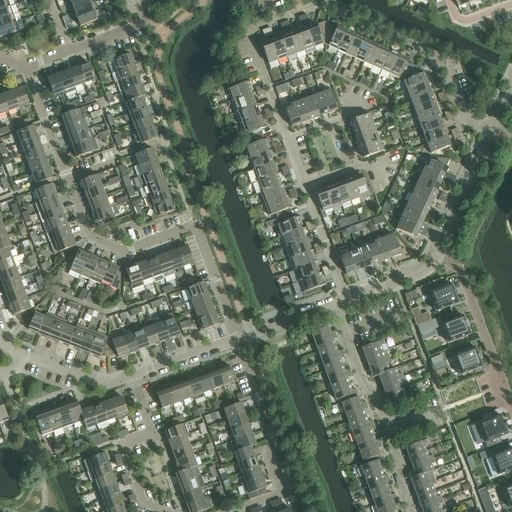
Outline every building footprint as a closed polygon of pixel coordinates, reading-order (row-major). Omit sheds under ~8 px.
[(2,0),(0,1),(0,10),(10,6),(8,0),(2,0)] [(77,0),(71,3),(74,11),(95,2),(94,0),(77,0)] [(74,11),(77,19),(98,11),(95,2),(74,11)] [(10,6),(0,10),(0,19),(13,15),(10,6)] [(98,11),(77,19),(80,27),(101,19),(98,11)] [(13,15),(0,19),(0,28),(16,23),(13,15)] [(16,23),(0,28),(0,38),(20,31),(16,23)] [(316,25),(307,28),(314,48),(323,44),(326,46),(328,24),(324,23),(316,25)] [(336,28),(328,24),(326,46),(337,51),(346,32),(337,27),(336,28)] [(297,31),(305,51),(314,48),(307,28),(297,31)] [(305,51),(297,31),(289,35),(296,54),(305,51)] [(346,55),(354,35),(346,32),(337,51),(346,55)] [(296,54),(289,35),(279,38),(287,58),(296,54)] [(354,59),(363,39),(354,35),(346,55),(354,59)] [(287,58),(279,38),(271,41),(278,61),(287,58)] [(363,63),(372,43),(363,39),(354,59),(363,63)] [(278,61),(271,41),(261,45),(268,64),(278,61)] [(372,67),(381,47),(372,43),(363,63),(372,67)] [(381,71),(389,52),(381,47),(372,67),(381,71)] [(389,75),(398,56),(389,52),(381,71),(389,75)] [(112,74),(117,72),(134,65),(130,55),(108,63),(112,74)] [(398,79),(401,74),(405,77),(415,67),(406,63),(407,60),(398,56),(389,75),(398,79)] [(78,67),(84,84),(95,80),(88,63),(78,67)] [(134,65),(117,72),(121,82),(138,76),(134,65)] [(84,84),(78,67),(68,71),(74,88),(84,84)] [(75,91),(74,88),(68,71),(58,75),(64,92),(65,95),(75,91)] [(404,81),(407,90),(427,83),(423,74),(404,81)] [(64,92),(58,75),(47,79),(53,96),(64,92)] [(138,76),(121,82),(125,92),(142,86),(138,76)] [(230,89),(234,101),(252,94),(248,83),(230,89)] [(430,92),(427,83),(407,90),(410,99),(430,92)] [(143,97),(143,98),(146,96),(142,86),(125,92),(121,93),(124,103),(125,103),(128,102),(143,97)] [(23,87),(12,91),(18,109),(29,105),(23,87)] [(2,95),(8,112),(18,109),(12,91),(2,95)] [(321,94),(328,114),(338,110),(330,91),(321,94)] [(433,101),(430,92),(410,99),(413,108),(433,101)] [(256,106),(252,94),(234,101),(239,112),(256,106)] [(320,117),(328,114),(321,94),(312,97),(320,117)] [(2,95),(0,95),(0,115),(8,112),(2,95)] [(147,107),(143,98),(143,97),(128,102),(125,103),(129,114),(147,107)] [(320,117),(312,97),(303,101),(310,121),(320,117)] [(302,124),(310,121),(303,101),(294,104),(302,124)] [(437,110),(433,101),(413,108),(417,118),(437,110)] [(292,128),(302,124),(294,104),(284,108),(292,128)] [(260,117),(256,106),(239,112),(243,124),(260,117)] [(147,107),(129,114),(133,124),(150,117),(147,107)] [(65,127),(82,121),(78,110),(61,116),(65,127)] [(440,119),(437,110),(417,118),(420,127),(440,119)] [(108,122),(115,119),(113,114),(106,116),(108,122)] [(349,122),(353,131),(373,124),(369,115),(349,122)] [(150,117),(133,124),(137,134),(154,128),(150,117)] [(265,129),(260,117),(243,124),(249,140),(263,135),(261,130),(265,129)] [(443,128),(440,119),(420,127),(423,136),(443,128)] [(84,120),(82,121),(65,127),(68,137),(88,130),(84,120)] [(376,133),(373,124),(353,131),(356,140),(376,133)] [(17,133),(21,143),(38,137),(34,126),(17,133)] [(137,146),(141,145),(158,138),(154,128),(137,134),(133,135),(137,146)] [(446,137),(443,128),(423,136),(427,145),(446,137)] [(88,130),(68,137),(72,147),(94,139),(90,129),(88,130)] [(360,149),(379,142),(376,133),(356,140),(360,149)] [(249,140),(251,146),(247,147),(251,158),(269,152),(263,135),(249,140)] [(41,147),(38,137),(21,143),(24,153),(41,147)] [(446,137),(427,145),(430,154),(450,147),(446,137)] [(98,150),(94,139),(72,147),(76,158),(98,150)] [(383,151),(379,142),(360,149),(363,159),(383,151)] [(28,164),(45,157),(41,147),(24,153),(28,164)] [(135,155),(139,166),(156,160),(152,149),(135,155)] [(256,170),(273,163),(269,152),(251,158),(256,170)] [(49,167),(45,157),(28,164),(32,174),(49,167)] [(429,159),(424,168),(454,182),(456,177),(450,174),(449,176),(445,174),(448,168),(446,167),(450,159),(436,158),(435,162),(429,159)] [(160,170),(156,160),(139,166),(142,176),(160,170)] [(277,174),(273,163),(256,170),(260,181),(277,174)] [(49,167),(32,174),(35,181),(33,182),(34,185),(53,178),(49,167)] [(454,182),(424,168),(420,177),(439,186),(442,181),(446,183),(445,184),(452,187),(454,182)] [(142,176),(146,186),(163,180),(160,170),(142,176)] [(281,186),(277,174),(260,181),(264,192),(281,186)] [(102,186),(99,178),(101,178),(100,175),(81,182),(85,193),(102,186)] [(353,178),(360,198),(369,195),(361,175),(353,178)] [(420,177),(416,186),(435,195),(439,186),(420,177)] [(343,182),(351,202),(360,198),(353,178),(343,182)] [(146,198),(150,196),(167,190),(163,180),(146,186),(142,187),(146,198)] [(11,193),(9,188),(7,182),(2,184),(6,195),(11,193)] [(334,185),(342,205),(351,202),(343,182),(334,185)] [(35,191),(39,202),(56,196),(52,185),(35,191)] [(333,208),(342,205),(334,185),(325,188),(333,208)] [(89,203),(106,196),(102,186),(85,193),(89,203)] [(286,197),(281,186),(264,192),(268,204),(286,197)] [(412,195),(431,203),(435,195),(416,186),(412,195)] [(333,208),(325,188),(316,192),(323,212),(333,208)] [(171,200),(167,190),(150,196),(154,207),(171,200)] [(412,195),(408,203),(427,212),(431,203),(412,195)] [(60,206),(56,196),(39,202),(35,203),(39,214),(60,206)] [(92,213),(109,206),(106,196),(89,203),(92,213)] [(286,197),(268,204),(273,215),(276,214),(278,219),(292,214),(286,197)] [(175,211),(171,200),(154,207),(155,211),(154,212),(151,218),(153,222),(168,217),(167,214),(175,211)] [(404,212),(423,221),(427,212),(408,203),(404,212)] [(43,224),(64,216),(60,206),(39,214),(43,224)] [(113,217),(109,206),(92,213),(96,224),(113,217)] [(404,212),(400,221),(419,229),(423,221),(404,212)] [(292,214),(278,219),(285,236),(302,229),(297,218),(294,219),(292,214)] [(67,226),(64,216),(43,224),(46,233),(50,232),(67,226)] [(419,229),(400,221),(396,230),(415,239),(419,229)] [(71,236),(67,226),(50,232),(54,242),(71,236)] [(306,241),(302,229),(285,236),(289,247),(306,241)] [(384,238),(392,258),(401,255),(394,235),(384,238)] [(75,247),(71,236),(54,242),(50,244),(54,255),(75,247)] [(7,237),(0,239),(0,251),(8,248),(11,247),(7,237)] [(375,242),(383,262),(392,258),(384,238),(375,242)] [(289,247),(293,259),(310,252),(306,241),(289,247)] [(366,245),(374,265),(383,262),(375,242),(366,245)] [(357,248),(365,268),(374,265),(366,245),(357,248)] [(176,250),(182,267),(190,264),(191,266),(194,265),(187,246),(176,250)] [(339,260),(341,260),(346,275),(356,272),(348,252),(347,247),(336,251),(339,260)] [(8,248),(0,251),(0,262),(12,258),(8,248)] [(348,252),(356,272),(365,268),(357,248),(348,252)] [(176,250),(166,254),(172,271),(182,267),(176,250)] [(80,276),(89,256),(79,251),(70,271),(80,276)] [(297,270),(314,263),(310,252),(293,259),(297,270)] [(166,254),(156,257),(163,278),(173,275),(172,271),(166,254)] [(90,280),(99,260),(89,256),(80,276),(90,280)] [(0,262),(0,274),(16,268),(20,267),(16,257),(12,258),(0,262)] [(163,278),(156,257),(146,261),(152,278),(153,282),(163,278)] [(100,284),(101,281),(109,264),(99,260),(90,280),(100,284)] [(146,261),(135,265),(142,282),(152,278),(146,261)] [(318,274),(314,263),(297,270),(301,281),(318,274)] [(120,290),(120,273),(118,272),(119,269),(109,264),(101,281),(111,285),(110,287),(116,290),(120,290)] [(125,269),(132,290),(142,286),(143,286),(142,282),(135,265),(125,269)] [(0,274),(0,277),(3,285),(20,278),(16,268),(0,274)] [(323,286),(318,274),(301,281),(306,293),(323,286)] [(20,278),(3,285),(6,295),(23,289),(20,278)] [(190,300),(207,294),(203,283),(186,289),(190,300)] [(440,289),(429,293),(436,312),(458,303),(456,297),(457,296),(456,295),(455,292),(454,291),(451,284),(446,286),(440,288),(440,289)] [(6,295),(10,305),(27,299),(23,289),(6,295)] [(415,291),(405,295),(407,301),(418,298),(415,291)] [(194,310),(211,304),(207,294),(190,300),(194,310)] [(10,305),(14,315),(22,322),(32,312),(31,309),(27,299),(10,305)] [(198,320),(215,314),(211,304),(194,310),(198,320)] [(22,322),(29,329),(28,330),(39,334),(45,317),(35,313),(35,314),(32,312),(22,322)] [(39,334),(49,338),(57,317),(47,313),(45,317),(39,334)] [(169,339),(180,336),(172,314),(161,318),(169,339)] [(215,314),(198,320),(201,328),(199,329),(200,332),(219,325),(215,314)] [(59,342),(66,325),(67,321),(57,317),(49,338),(59,342)] [(468,336),(461,317),(439,325),(446,344),(468,336)] [(151,322),(153,326),(159,343),(169,339),(161,318),(151,322)] [(433,330),(430,323),(418,328),(420,334),(433,330)] [(59,342),(69,346),(76,329),(66,325),(59,342)] [(76,329),(69,346),(79,350),(87,329),(77,325),(76,329)] [(153,326),(143,330),(149,347),(159,343),(153,326)] [(315,343),(336,336),(334,332),(331,333),(328,327),(311,333),(315,343)] [(79,350),(89,354),(97,333),(87,329),(79,350)] [(133,334),(139,351),(149,347),(143,330),(133,334)] [(97,333),(89,354),(100,358),(100,357),(109,357),(109,337),(97,333)] [(110,338),(109,337),(109,357),(118,357),(118,358),(129,354),(122,337),(121,334),(110,338)] [(133,334),(122,337),(129,354),(139,351),(133,334)] [(336,336),(315,343),(319,353),(336,346),(333,340),(337,339),(336,336)] [(364,359),(383,352),(381,346),(384,345),(383,341),(362,348),(364,355),(363,355),(364,359)] [(336,346),(319,353),(322,362),(343,355),(341,351),(338,352),(336,346)] [(480,359),(479,360),(478,356),(479,355),(478,355),(475,348),(453,356),(460,376),(482,367),(480,360),(481,360),(480,359)] [(369,368),(390,360),(389,357),(385,358),(383,352),(364,359),(366,363),(367,362),(369,368)] [(343,355),(322,362),(326,372),(343,366),(340,359),(344,358),(343,355)] [(441,355),(430,359),(433,366),(444,362),(441,355)] [(371,378),(396,369),(390,371),(388,365),(392,364),(390,360),(369,368),(371,374),(370,374),(371,378)] [(217,369),(223,386),(234,382),(228,365),(217,369)] [(343,366),(326,372),(329,381),(350,373),(348,370),(345,371),(343,366)] [(223,386),(217,369),(207,373),(213,390),(223,386)] [(382,385),(403,377),(402,374),(398,375),(396,369),(371,378),(372,379),(377,377),(378,380),(380,379),(382,385)] [(213,390),(207,373),(197,377),(203,394),(213,390)] [(350,373),(329,381),(333,391),(350,385),(347,379),(351,377),(350,373)] [(203,394),(197,377),(187,380),(193,398),(203,394)] [(384,395),(403,388),(400,382),(404,381),(403,377),(382,385),(384,391),(383,391),(384,395)] [(193,398),(187,380),(176,384),(183,401),(193,398)] [(183,401),(176,384),(166,388),(173,405),(183,401)] [(350,385),(333,391),(336,401),(357,393),(356,389),(352,390),(350,385)] [(173,405),(166,388),(156,392),(162,409),(173,405)] [(412,392),(409,393),(405,394),(403,388),(384,395),(386,399),(387,398),(389,405),(403,400),(405,403),(415,399),(412,392)] [(111,401),(117,418),(118,421),(129,417),(122,397),(111,401)] [(342,403),(345,413),(366,406),(365,402),(361,404),(359,397),(342,403)] [(0,423),(9,421),(1,400),(0,400),(0,423)] [(77,401),(66,405),(73,425),(83,421),(83,419),(81,412),(77,401)] [(111,401),(101,405),(107,422),(117,418),(111,401)] [(228,421),(245,414),(241,403),(224,410),(228,421)] [(66,405),(56,409),(63,429),(73,425),(66,405)] [(91,409),(97,426),(98,429),(108,425),(107,422),(101,405),(91,409)] [(366,406),(345,413),(349,423),(366,417),(364,411),(367,409),(366,406)] [(56,409),(46,413),(53,432),(63,429),(56,409)] [(91,409),(81,412),(83,419),(83,421),(86,430),(97,426),(91,409)] [(53,432),(46,413),(35,417),(42,436),(53,432)] [(231,431),(249,424),(245,414),(228,421),(231,431)] [(501,416),(478,424),(485,443),(484,443),(487,449),(502,443),(500,438),(508,435),(505,428),(506,428),(506,427),(505,427),(503,423),(504,423),(504,422),(503,423),(501,416)] [(366,417),(349,423),(352,432),(373,425),(372,421),(368,423),(366,417)] [(165,432),(169,443),(186,436),(188,435),(184,424),(165,432)] [(235,441),(252,434),(249,424),(231,431),(235,441)] [(373,425),(352,432),(356,442),(373,436),(371,430),(375,429),(373,425)] [(252,434),(235,441),(239,451),(251,446),(251,447),(256,445),(252,434)] [(172,452),(190,446),(186,436),(169,443),(172,452)] [(373,436),(356,442),(359,452),(380,444),(379,440),(375,442),(373,436)] [(406,455),(408,458),(426,452),(424,446),(428,444),(426,440),(406,448),(408,454),(406,455)] [(382,447),(380,444),(359,452),(363,462),(380,455),(378,449),(382,447)] [(176,463),(194,456),(190,446),(172,452),(176,463)] [(239,451),(234,453),(238,463),(255,457),(251,447),(251,446),(239,451)] [(502,446),(479,454),(482,461),(491,457),(498,476),(511,470),(511,448),(504,451),(502,446)] [(426,452),(408,458),(409,462),(411,461),(413,467),(433,459),(432,456),(428,458),(426,452)] [(92,470),(109,464),(105,453),(88,460),(92,470)] [(192,468),(193,469),(198,467),(194,456),(176,463),(180,473),(192,468)] [(255,457),(238,463),(242,473),(259,467),(255,457)] [(361,467),(364,477),(381,470),(379,465),(383,463),(382,459),(361,467)] [(433,459),(413,467),(415,473),(413,474),(415,477),(409,479),(409,480),(433,471),(431,465),(435,463),(433,459)] [(92,482),(96,481),(113,474),(109,464),(92,470),(88,472),(92,482)] [(259,467),(242,473),(245,483),(263,477),(259,467)] [(196,479),(193,469),(192,468),(180,473),(175,475),(179,485),(196,479)] [(381,470),(364,477),(368,486),(389,479),(387,475),(384,477),(381,470)] [(433,471),(409,480),(410,483),(412,483),(414,489),(435,481),(434,477),(430,479),(427,473),(433,471)] [(99,491),(116,484),(113,474),(96,481),(99,491)] [(263,477),(245,483),(249,492),(247,493),(250,500),(263,495),(261,489),(267,487),(263,477)] [(183,495),(200,489),(196,479),(179,485),(183,495)] [(389,479),(368,486),(371,496),(389,490),(386,484),(390,482),(389,479)] [(435,481),(414,489),(416,494),(415,495),(416,499),(434,492),(432,486),(436,484),(435,481)] [(103,501),(120,495),(116,484),(99,491),(103,501)] [(511,485),(502,489),(510,509),(511,507),(511,485)] [(478,490),(486,511),(496,511),(487,487),(478,490)] [(186,505),(204,499),(200,489),(183,495),(186,505)] [(389,490),(371,496),(375,506),(396,498),(395,494),(391,496),(389,490)] [(434,492),(416,499),(417,502),(419,502),(421,508),(442,500),(441,497),(437,498),(434,492)] [(107,511),(124,505),(120,495),(103,501),(107,511)] [(396,498),(375,506),(377,511),(386,511),(395,509),(393,503),(397,502),(396,498)] [(201,511),(208,510),(204,499),(186,505),(188,511),(201,511)] [(442,500),(421,508),(422,511),(438,511),(441,511),(439,505),(443,503),(442,500)]
